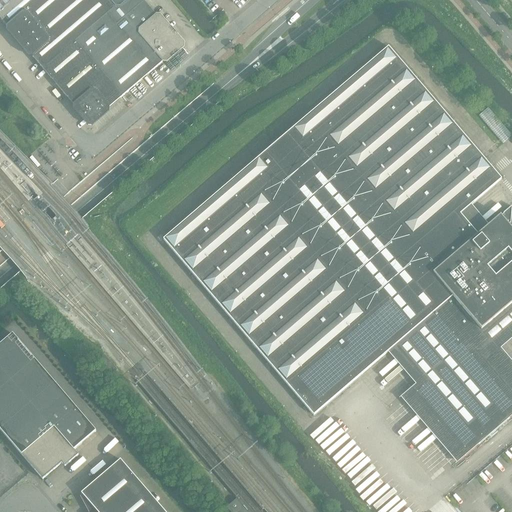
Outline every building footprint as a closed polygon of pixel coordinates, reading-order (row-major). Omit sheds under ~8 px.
[(0,0),(0,13),(15,0),(0,0)] [(74,41),(106,14),(112,8),(104,0),(15,0),(0,13),(0,19),(7,27),(14,21),(20,28),(19,42),(33,44),(34,44),(40,51),(32,57),(42,68),(74,41)] [(104,0),(112,8),(106,14),(116,26),(144,2),(142,0),(104,0)] [(160,16),(156,16),(144,2),(116,26),(106,14),(74,41),(122,97),(162,63),(167,64),(184,49),(184,44),(160,16)] [(122,97),(74,41),(42,68),(73,105),(73,109),(87,127),(92,127),(109,113),(109,108),(122,97)] [(511,261),(493,239),(510,225),(511,208),(511,207),(477,236),(469,226),(475,221),(466,209),(501,179),(388,48),(163,240),(313,416),(393,348),(421,380),(406,393),(460,460),(511,415),(511,389),(482,354),(511,328),(511,261)] [(13,335),(0,345),(0,430),(42,480),(62,464),(65,467),(69,464),(71,462),(78,456),(74,450),(96,432),(13,335)] [(104,356),(97,361),(109,376),(116,370),(104,356)] [(164,511),(120,461),(81,494),(96,511),(164,511)] [(247,511),(237,500),(227,508),(230,511),(247,511)]
